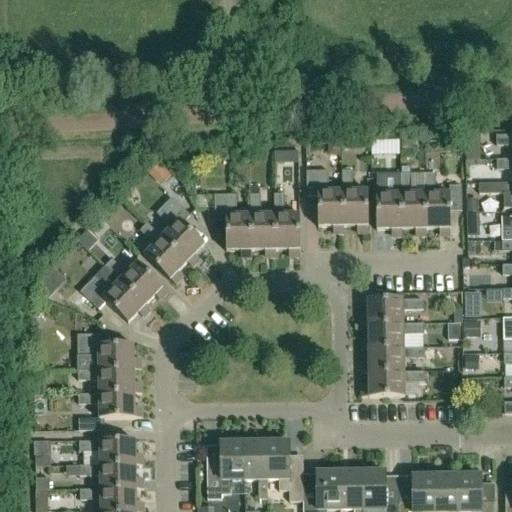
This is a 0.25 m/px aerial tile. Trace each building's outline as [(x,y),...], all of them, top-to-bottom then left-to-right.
[(511,137),(498,138),(498,149),(511,148),(511,137)] [(275,165),(287,165),(287,153),(274,153),(275,165)] [(511,162),(498,163),(498,173),(511,172),(511,162)] [(157,175),(167,189),(182,179),(172,165),(157,175)] [(340,237),(345,237),(344,193),(329,194),(329,173),(309,174),(309,199),(320,199),(320,229),(335,229),(335,235),(340,235),(340,237)] [(346,237),(346,229),(359,229),(359,235),(364,235),(364,236),(369,236),(370,229),(369,193),(354,193),(353,173),(344,174),(344,193),(345,237),(346,237)] [(402,196),(403,240),(404,240),(404,233),(417,232),(417,238),(422,237),(423,240),(428,240),(427,196),(413,196),(413,176),(402,176),(403,196),(402,196)] [(427,196),(428,240),(428,232),(440,232),(440,237),(446,237),(446,240),(452,239),(451,232),(452,232),(452,213),(463,213),(463,187),(451,188),(451,195),(437,195),(436,176),(426,176),(427,196)] [(399,240),(403,240),(402,196),(389,196),(389,177),(378,177),(378,196),(377,196),(378,233),(393,232),(393,238),(399,238),(399,240)] [(504,196),(504,212),(511,211),(511,185),(479,186),(479,197),(504,196)] [(253,253),(251,216),(238,216),(237,196),(215,197),(216,222),(226,222),(227,253),(242,253),(242,259),(246,259),(246,261),(253,261),(253,253)] [(277,253),(275,216),(262,217),(262,197),(251,197),(251,216),(253,253),(266,253),(266,259),(271,258),(272,261),(277,261),(277,253)] [(285,197),(276,197),(275,197),(275,216),(277,253),(290,252),(290,258),(296,258),(296,260),(300,260),(300,252),(302,252),(301,216),(286,216),(285,197)] [(150,225),(149,225),(195,270),(198,267),(197,265),(201,261),(197,257),(207,247),(185,225),(193,218),(175,200),(159,215),(173,229),(164,239),(150,225)] [(504,245),(511,244),(511,220),(502,221),(503,231),(511,230),(511,244),(504,244),(504,245)] [(195,271),(195,270),(149,225),(142,232),(157,247),(146,258),(172,283),(172,282),(178,288),(182,284),(180,282),(184,278),(180,274),(189,265),(195,271)] [(107,269),(122,283),(148,308),(158,297),(161,301),(164,298),(166,300),(169,296),(164,291),(165,290),(139,265),(129,276),(114,262),(107,269)] [(148,315),(150,317),(153,313),(148,308),(122,283),(107,269),(82,294),(101,312),(108,304),(130,326),(140,315),(144,319),(148,315)] [(480,294),(466,294),(464,294),(464,296),(465,319),(481,318),(480,294)] [(362,328),(405,327),(404,314),(424,313),(424,303),(405,303),(405,302),(368,303),(369,318),(364,318),(364,323),(362,323),(362,328)] [(362,352),(405,351),(405,337),(425,337),(425,326),(405,327),(362,328),(362,329),(369,329),(369,341),(364,341),(364,347),(362,347),(362,352)] [(79,359),(79,372),(79,373),(142,372),(142,367),(140,367),(140,362),(135,362),(135,347),(104,348),(104,336),(78,337),(79,359)] [(370,376),(406,375),(405,361),(425,361),(425,351),(405,351),(362,352),(362,353),(369,352),(369,366),(364,366),(364,371),(362,371),(362,376),(370,376)] [(142,372),(79,373),(79,382),(98,382),(99,396),(79,396),(79,397),(143,396),(143,391),(141,391),(140,385),(135,385),(135,372),(142,372)] [(426,385),(425,376),(425,375),(406,375),(370,376),(370,390),(365,390),(365,395),(362,395),(363,401),(370,400),(370,402),(406,401),(406,385),(426,385)] [(80,433),(105,433),(105,421),(136,421),(136,420),(143,420),(143,415),(141,415),(141,409),(136,409),(136,397),(143,397),(143,396),(79,397),(79,406),(99,406),(99,421),(80,421),(80,433)] [(208,472),(209,502),(223,502),(223,497),(232,497),(232,482),(245,482),(244,444),(243,444),(243,442),(241,440),(227,440),(225,442),(225,445),(222,445),(222,472),(208,472)] [(136,457),(136,442),(99,443),(80,444),(80,454),(100,454),(100,467),(137,467),(144,467),(144,462),(141,462),(141,457),(136,457)] [(244,444),(245,482),(259,482),(259,501),(268,501),(268,482),(267,444),(244,444)] [(268,482),(280,482),(280,493),(290,493),(291,504),(304,504),(304,502),(304,479),(290,479),(290,444),(267,444),(268,482)] [(137,467),(100,467),(80,468),(80,478),(100,478),(100,492),(144,491),(144,487),(142,487),(142,481),(137,481),(137,467)] [(304,504),(304,511),(318,511),(341,511),(340,474),(317,475),(318,501),(304,502),(304,504)] [(340,474),(341,511),(355,511),(354,511),(364,511),(363,511),(363,474),(340,474)] [(363,511),(364,511),(386,511),(400,511),(400,505),(386,505),(386,474),(363,474),(363,511)] [(436,511),(436,478),(414,478),(414,505),(400,505),(400,511),(436,511)] [(436,478),(436,511),(459,511),(459,478),(436,478)] [(495,511),(496,504),(482,504),(482,478),(459,478),(459,511),(495,511)] [(487,498),(495,498),(495,486),(487,487),(487,498)] [(144,491),(100,492),(81,492),(81,502),(101,502),(100,511),(144,511),(144,509),(142,509),(142,505),(137,505),(137,492),(144,492),(144,491)]
